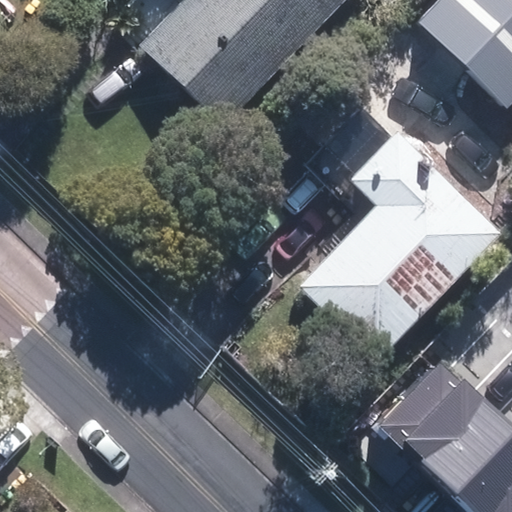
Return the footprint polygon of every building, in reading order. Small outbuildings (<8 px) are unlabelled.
[(165,0),(116,52),(207,138),(339,1),(338,0),(165,0)] [(511,98),(511,0),(429,0),(403,28),(495,116),(511,98)] [(353,374),(478,241),(370,139),(322,190),(348,215),(270,297),(353,374)] [(433,356),(371,424),(440,485),(501,417),(433,356)] [(511,511),(511,426),(501,417),(440,485),(469,511),(511,511)]
